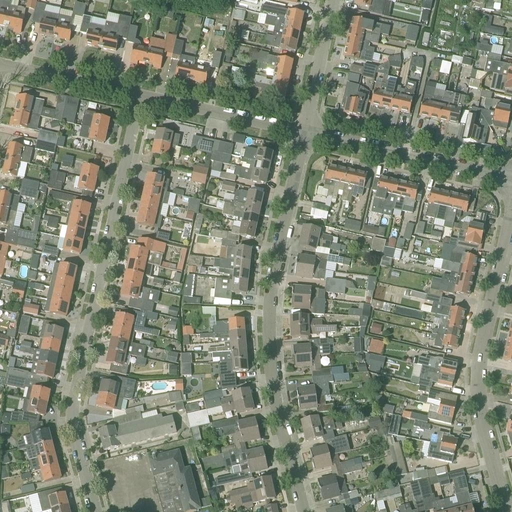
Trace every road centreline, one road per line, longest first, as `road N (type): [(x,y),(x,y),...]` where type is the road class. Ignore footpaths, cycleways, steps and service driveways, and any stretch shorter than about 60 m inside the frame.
road 1 (residential): [(94,511),(73,428),(75,396),(138,93)]
road 2 (residential): [(307,511),(277,396),(270,301),(303,130)]
road 3 (residential): [(509,511),(478,364),(511,215)]
road 4 (residential): [(511,178),(303,130)]
road 5 (residential): [(303,130),(138,93)]
road 6 (residential): [(138,93),(0,62)]
road 7 (residential): [(303,130),(332,0)]
